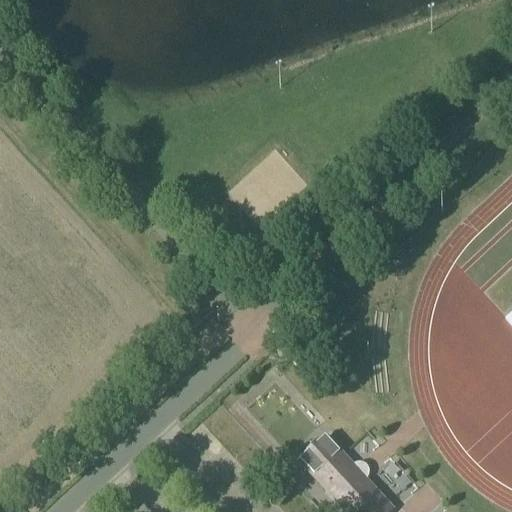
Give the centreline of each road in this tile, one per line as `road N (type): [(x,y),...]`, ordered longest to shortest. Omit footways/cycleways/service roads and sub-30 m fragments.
road 1 (unclassified): [(63,511),(511,77)]
road 2 (unknown): [(242,346),(0,77)]
